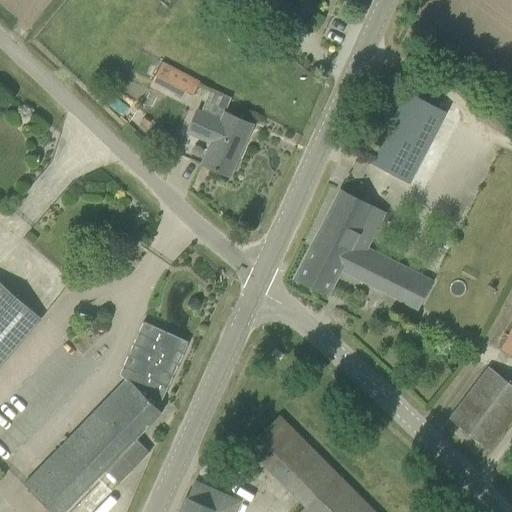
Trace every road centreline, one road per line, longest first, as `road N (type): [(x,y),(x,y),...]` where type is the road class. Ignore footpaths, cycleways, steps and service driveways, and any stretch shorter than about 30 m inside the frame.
road 1 (unclassified): [(259,278),(0,37)]
road 2 (tertiary): [(490,511),(259,278)]
road 3 (tertiary): [(259,278),(391,0)]
road 4 (tertiary): [(155,511),(259,278)]
